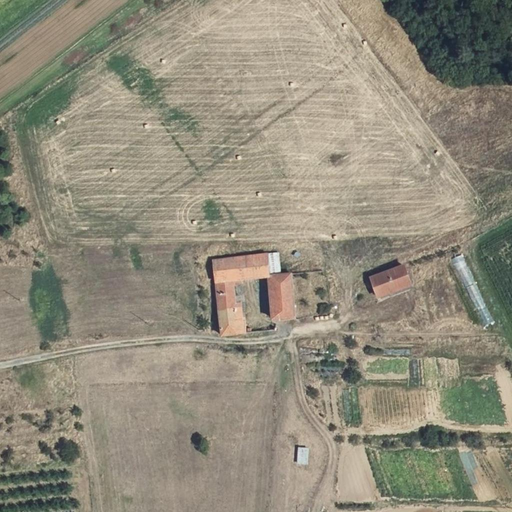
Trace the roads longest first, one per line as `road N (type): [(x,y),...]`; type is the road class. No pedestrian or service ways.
road 1 (track): [(311,511),(332,456),(329,438),(301,396),(293,351),(281,338),(182,338),(0,366)]
road 2 (track): [(281,338),(343,329),(511,339)]
